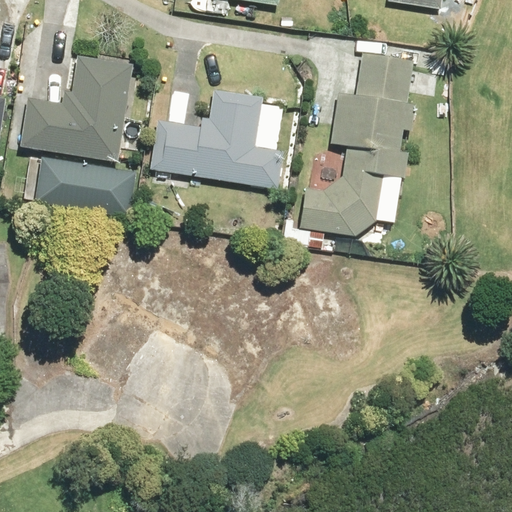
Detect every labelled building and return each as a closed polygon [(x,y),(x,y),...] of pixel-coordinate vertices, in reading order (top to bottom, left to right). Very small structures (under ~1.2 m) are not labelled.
[(390,0),(390,3),(445,10),(446,0),(390,0)] [(412,106),(416,62),(416,60),(363,55),(359,95),(340,94),(335,150),(346,151),(344,174),(347,175),(327,191),(310,190),(306,235),(362,239),(380,223),(400,226),(405,180),(411,181),(413,155),(406,155),(407,135),(417,136),(420,106),(412,106)] [(144,124),(132,123),(137,63),(80,58),(77,93),(69,93),(69,104),(30,101),(24,155),(126,164),(128,151),(141,153),(144,124)] [(154,175),(158,175),(283,189),(288,153),(281,152),(286,108),(267,106),(267,99),(217,93),(214,121),(206,120),(205,127),(161,122),(154,175)] [(0,148),(5,149),(11,101),(0,99),(0,148)] [(203,294),(206,290),(217,273),(161,238),(159,237),(150,251),(113,228),(64,307),(89,321),(64,361),(94,379),(86,392),(112,408),(146,354),(150,357),(163,335),(190,352),(219,304),(203,294)] [(342,274),(338,262),(311,272),(309,266),(290,273),(296,291),(287,294),(295,318),(305,314),(315,343),(318,342),(322,353),(357,341),(353,327),(366,322),(349,271),(342,274)]
